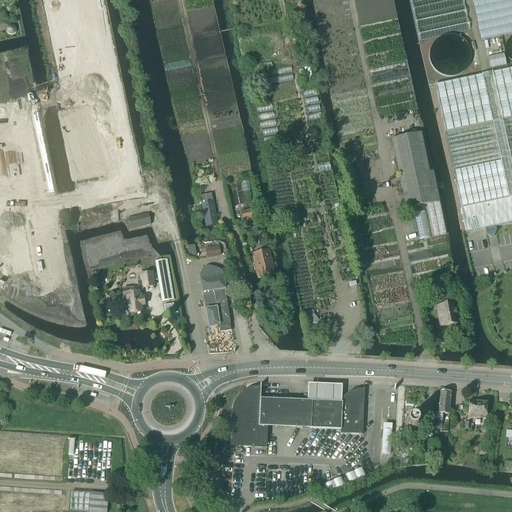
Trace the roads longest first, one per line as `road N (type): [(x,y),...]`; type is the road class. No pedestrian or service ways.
road 1 (secondary): [(511,380),(245,369)]
road 2 (secondary): [(144,387),(0,350)]
road 3 (secondary): [(0,365),(87,383),(136,403)]
